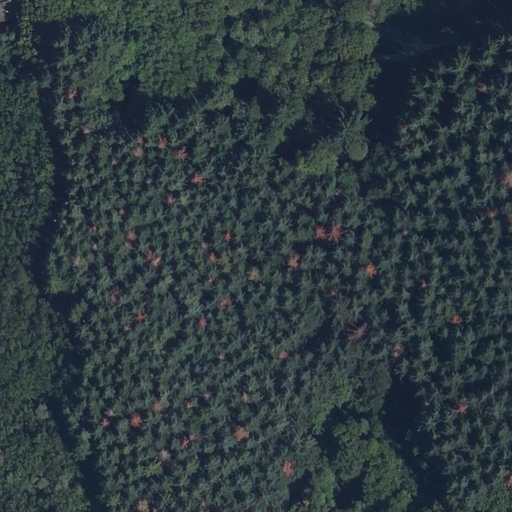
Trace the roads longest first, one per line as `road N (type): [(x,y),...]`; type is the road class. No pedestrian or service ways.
road 1 (track): [(511,432),(451,402),(381,336),(325,312),(231,199),(161,79),(140,0)]
road 2 (track): [(49,0),(64,49),(58,98),(76,135),(73,211),(56,240),(52,274),(65,299),(72,413),(117,511)]
road 3 (track): [(172,0),(239,86),(314,154),(374,190),(409,208),(461,211),(511,199)]
road 4 (track): [(186,0),(294,50),(422,56),(486,41),(511,17)]
road 5 (tertiary): [(511,10),(453,35),(418,37),(370,27),(318,0)]
